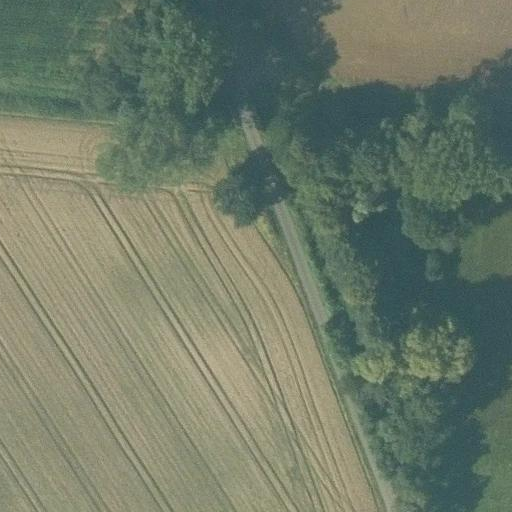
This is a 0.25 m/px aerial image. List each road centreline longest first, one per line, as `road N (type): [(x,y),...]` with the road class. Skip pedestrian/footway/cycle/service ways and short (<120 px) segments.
road 1 (unclassified): [(212,0),(214,38),(395,511)]
road 2 (track): [(214,38),(320,109),(511,115)]
